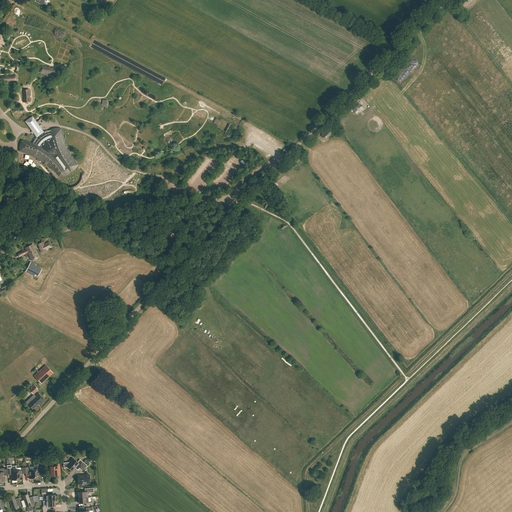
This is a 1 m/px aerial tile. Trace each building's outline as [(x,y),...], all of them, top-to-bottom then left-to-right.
[(58,69),(41,66),(40,72),(57,75),(58,69)] [(351,108),(355,112),(361,106),(357,102),(351,108)] [(19,150),(19,151),(24,153),(29,155),(33,157),(37,159),(37,160),(39,162),(40,161),(42,163),(41,163),(43,165),(45,167),(46,167),(48,168),(47,169),(50,172),(52,174),(51,175),(54,179),(54,178),(56,181),(57,180),(59,180),(60,179),(61,179),(63,178),(64,177),(65,176),(66,175),(66,174),(69,172),(70,172),(72,171),(74,170),(75,168),(77,166),(78,165),(76,163),(77,162),(74,159),(72,156),(71,157),(70,155),(70,154),(68,149),(67,150),(66,147),(65,144),(64,142),(65,141),(64,139),(63,139),(62,136),(63,136),(62,131),(62,132),(61,129),(59,128),(56,128),(53,129),(51,130),(49,131),(47,131),(47,130),(44,131),(45,132),(43,133),(39,127),(38,125),(41,122),(39,120),(38,121),(36,122),(32,117),(25,122),(32,132),(35,138),(34,139),(34,140),(34,141),(32,143),(29,142),(25,141),(22,140),(21,141),(20,143),(20,144),(20,145),(19,146),(19,148),(19,149),(19,150)] [(321,135),(325,139),(332,132),(328,128),(321,135)] [(270,188),(276,183),(273,179),(267,184),(270,188)] [(49,241),(43,244),(42,242),(38,244),(40,248),(39,249),(41,253),(46,250),(52,247),(49,241)] [(17,254),(19,257),(27,253),(32,261),(39,257),(32,244),(25,248),(26,250),(17,254)] [(30,263),(26,271),(34,276),(36,272),(37,273),(40,268),(30,263)] [(174,294),(177,303),(182,302),(181,298),(191,295),(196,290),(191,286),(187,290),(174,294)] [(34,376),(41,383),(53,373),(45,365),(34,376)] [(34,386),(29,391),(32,394),(38,389),(34,386)] [(39,405),(44,400),(38,393),(35,396),(35,397),(34,397),(30,400),(31,401),(27,404),(32,410),(38,404),(39,405)] [(75,468),(78,470),(79,468),(84,463),(80,459),(77,462),(73,458),(69,462),(63,463),(64,468),(68,468),(72,471),(75,468)] [(59,463),(56,463),(56,466),(50,467),(51,476),(60,475),(59,463)] [(7,469),(8,475),(11,475),(11,481),(17,480),(16,471),(16,466),(11,467),(11,466),(7,466),(7,465),(7,469)] [(34,469),(35,478),(41,478),(40,472),(43,472),(43,466),(39,466),(39,469),(34,469)] [(16,471),(17,480),(23,480),(22,474),(25,474),(25,467),(23,467),(21,468),(21,470),(16,471)] [(29,467),(25,467),(26,477),(28,477),(28,476),(29,476),(29,479),(35,478),(34,469),(29,470),(29,467)] [(78,475),(78,485),(89,484),(89,474),(78,475)] [(78,492),(79,498),(88,497),(88,494),(89,494),(89,493),(93,493),(93,488),(84,489),(85,492),(78,492)] [(45,501),(55,500),(55,495),(48,495),(48,492),(41,493),(42,496),(43,496),(43,501),(45,501)] [(29,498),(27,494),(22,496),(28,511),(33,510),(32,506),(31,506),(31,505),(34,504),(33,497),(29,498)] [(13,495),(8,497),(12,509),(17,507),(17,506),(20,505),(19,498),(15,500),(13,495)] [(86,503),(86,506),(92,505),(92,502),(88,503),(88,497),(79,498),(79,503),(86,503)] [(42,507),(43,510),(49,509),(49,507),(55,506),(55,500),(45,501),(46,507),(42,507)]
